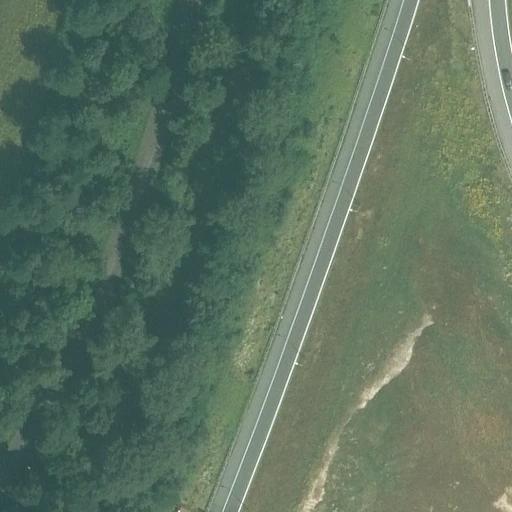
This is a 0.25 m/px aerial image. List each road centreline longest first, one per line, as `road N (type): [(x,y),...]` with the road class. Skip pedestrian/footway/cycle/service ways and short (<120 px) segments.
road 1 (motorway): [(411,0),(231,511)]
road 2 (unclassified): [(0,476),(55,385),(161,116),(190,0)]
